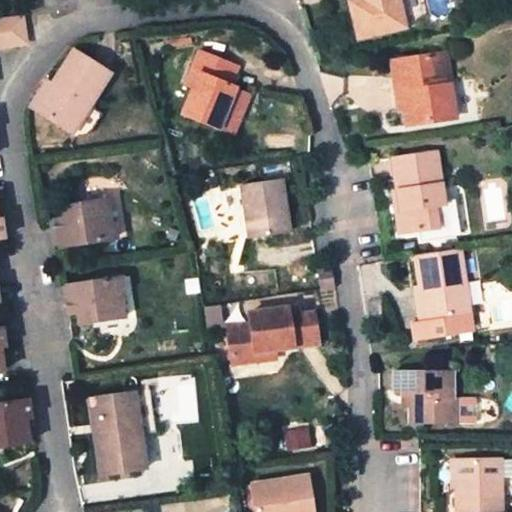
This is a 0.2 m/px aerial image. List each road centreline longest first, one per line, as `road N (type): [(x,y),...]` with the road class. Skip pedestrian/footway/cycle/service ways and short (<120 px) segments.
road 1 (residential): [(115,20),(206,9),(273,16),(306,65),(338,183),(359,382),(359,511)]
road 2 (residential): [(61,511),(6,105),(54,27),(115,20)]
